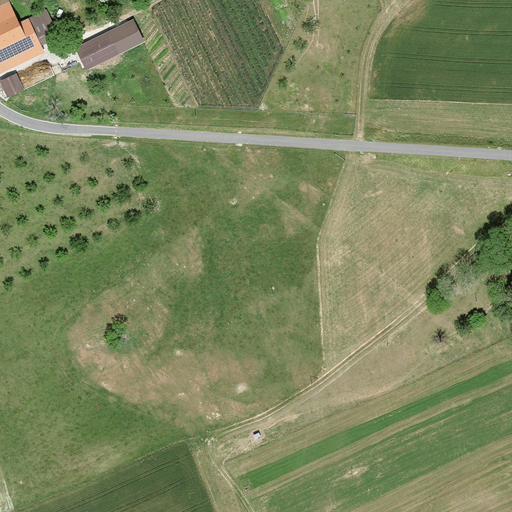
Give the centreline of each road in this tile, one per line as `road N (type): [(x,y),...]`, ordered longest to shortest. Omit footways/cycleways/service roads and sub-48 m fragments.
road 1 (tertiary): [(511,155),(54,128),(0,107)]
road 2 (track): [(511,221),(324,377),(211,440),(209,451),(252,511)]
